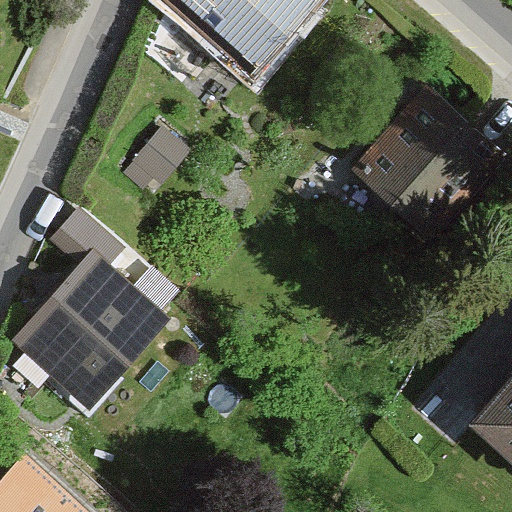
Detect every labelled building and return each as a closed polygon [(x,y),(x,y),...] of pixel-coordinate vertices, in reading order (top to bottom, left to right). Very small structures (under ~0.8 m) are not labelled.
[(333,4),(329,0),(162,0),(255,87),(333,4)] [(493,151),(426,91),(352,173),(420,234),(493,151)] [(91,258),(12,343),(87,414),(167,330),(91,258)] [(511,383),(472,428),(511,463),(511,383)] [(79,511),(21,460),(0,482),(0,511),(79,511)]
